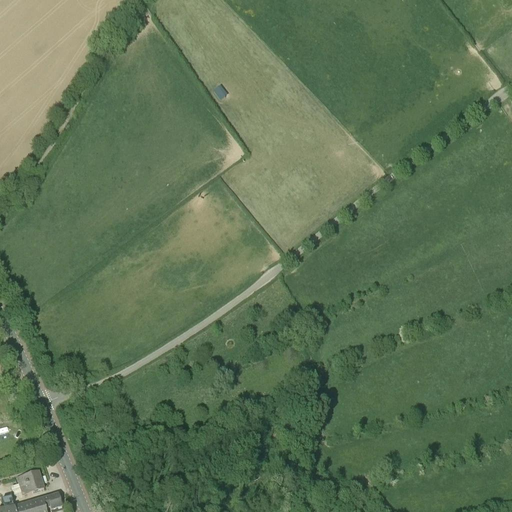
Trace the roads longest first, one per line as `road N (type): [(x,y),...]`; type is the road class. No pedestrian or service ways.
road 1 (unclassified): [(41,403),(136,366),(228,307),(511,88)]
road 2 (track): [(140,0),(0,216)]
